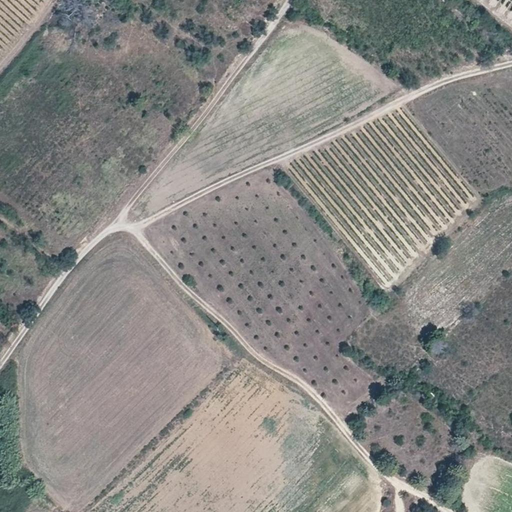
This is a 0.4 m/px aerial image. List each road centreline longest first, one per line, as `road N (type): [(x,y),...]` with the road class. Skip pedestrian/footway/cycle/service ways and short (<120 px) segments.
road 1 (track): [(0,361),(290,0)]
road 2 (track): [(448,511),(381,468),(129,228),(113,223)]
road 3 (track): [(511,61),(425,88),(129,228)]
